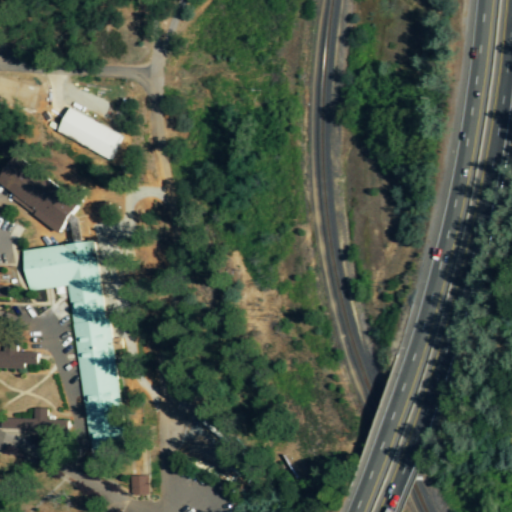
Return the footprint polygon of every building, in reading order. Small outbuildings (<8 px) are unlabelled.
[(56,133),(108,160),(121,136),(68,108),(56,133)] [(11,199),(58,233),(76,210),(11,162),(0,177),(0,184),(14,194),(11,199)] [(22,250),(27,291),(70,286),(87,451),(122,447),(100,241),(22,250)] [(0,298),(8,298),(8,286),(0,286),(0,298)] [(0,369),(24,370),(25,364),(38,365),(38,353),(16,353),(17,342),(0,341),(0,369)] [(0,418),(0,433),(69,434),(69,420),(47,420),(47,409),(33,409),(33,419),(0,418)] [(129,477),(130,496),(148,495),(148,476),(129,477)]
